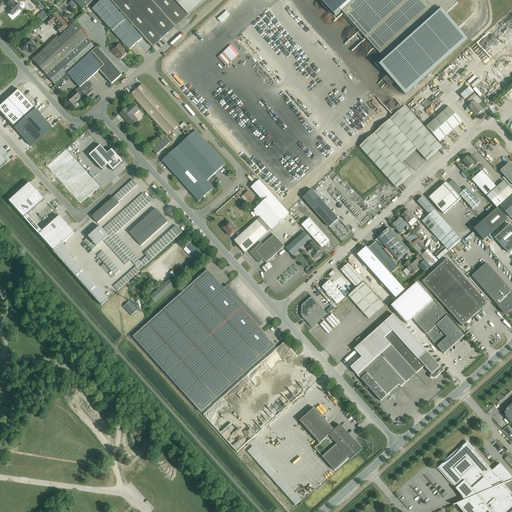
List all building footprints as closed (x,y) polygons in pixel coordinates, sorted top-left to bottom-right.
[(16,3),(13,0),(4,0),(3,1),(7,4),(11,7),(9,9),(14,15),(21,8),(23,6),(21,3),(18,6),(16,3)] [(73,0),(83,10),(94,0),(73,0)] [(143,38),(126,20),(108,0),(102,0),(92,9),(129,50),(143,38)] [(153,0),(113,0),(112,2),(153,47),(175,27),(177,26),(153,0)] [(153,0),(177,26),(188,15),(205,0),(153,0)] [(321,0),(331,11),(330,11),(336,17),(342,12),(360,32),(357,35),(362,41),(365,38),(384,59),(378,64),(384,70),(405,93),(466,39),(445,15),(458,4),(454,0),(321,0)] [(72,1),(68,4),(73,9),(77,6),(72,1)] [(69,27),(56,12),(46,22),(50,26),(55,22),(59,26),(56,29),(61,34),(69,27)] [(71,23),(65,16),(63,18),(69,25),(71,23)] [(74,24),(53,44),(33,61),(46,75),(65,58),(87,38),(74,24)] [(32,53),(37,49),(33,45),(34,45),(29,39),(20,46),(25,52),(28,49),(32,53)] [(87,39),(66,59),(46,76),(55,85),(96,48),(87,39)] [(121,59),(127,54),(122,48),(123,48),(120,44),(112,51),(115,55),(116,54),(121,59)] [(84,95),(86,97),(93,91),(90,88),(91,86),(87,82),(99,71),(112,84),(122,75),(97,47),(68,74),(79,87),(78,88),(84,95)] [(179,126),(142,85),(136,90),(173,131),(179,126)] [(470,87),(460,95),(464,100),(474,91),(470,87)] [(84,95),(78,88),(75,91),(67,98),(73,105),(81,98),(81,97),(84,95)] [(18,90),(0,108),(0,115),(13,129),(35,108),(18,90)] [(131,95),(168,136),(173,131),(136,90),(131,95)] [(476,116),(482,111),(472,100),(475,97),(472,94),(466,99),(470,104),(468,107),(476,116)] [(126,108),(120,114),(131,126),(138,121),(133,116),(139,110),(133,104),(127,109),(126,108)] [(411,175),(401,164),(416,149),(426,161),(442,147),(405,106),(359,147),(396,188),(411,175)] [(462,123),(449,108),(426,128),(439,143),(462,123)] [(36,109),(15,128),(31,146),(52,128),(36,109)] [(179,180),(212,150),(195,131),(162,161),(179,180)] [(165,136),(151,149),(157,155),(171,143),(165,136)] [(100,145),(89,155),(102,170),(108,165),(113,172),(123,163),(112,150),(107,153),(100,145)] [(66,150),(48,169),(65,186),(83,168),(66,150)] [(212,150),(179,180),(199,202),(214,189),(207,181),(226,164),(212,150)] [(473,155),(469,158),(468,157),(462,162),(469,169),(474,164),(475,166),(479,163),(473,155)] [(511,184),(511,166),(509,163),(500,171),(511,184)] [(84,169),(66,187),(82,203),(100,186),(84,169)] [(482,171),(471,180),(486,196),(496,187),(482,171)] [(259,180),(259,181),(251,188),(264,202),(254,211),(260,218),(271,229),(271,230),(289,214),(259,180)] [(453,180),(448,184),(452,188),(459,196),(460,195),(473,209),(481,203),(467,188),(463,191),(456,184),(453,180)] [(511,194),(511,190),(504,181),(487,197),(497,208),(511,194)] [(29,183),(9,202),(54,252),(62,244),(74,233),(60,217),(42,233),(27,216),(44,200),(29,183)] [(447,183),(429,198),(444,214),(461,199),(447,183)] [(303,198),(309,205),(329,228),(338,220),(312,190),(303,198)] [(248,192),(244,195),(250,203),(255,199),(248,192)] [(511,195),(500,207),(510,218),(511,216),(511,195)] [(113,197),(110,200),(116,207),(119,204),(118,202),(113,197)] [(422,197),(417,201),(429,215),(422,222),(439,241),(449,251),(461,240),(451,230),(434,211),(422,197)] [(110,200),(107,203),(113,209),(116,207),(110,200)] [(107,203),(104,206),(110,212),(113,209),(107,203)] [(104,206),(101,208),(107,215),(110,212),(104,206)] [(101,208),(98,211),(104,218),(107,215),(101,208)] [(497,208),(482,222),(492,233),(508,219),(497,208)] [(156,209),(153,211),(159,218),(162,216),(156,209)] [(95,214),(94,214),(100,221),(104,218),(98,211),(95,214)] [(153,211),(150,214),(156,220),(159,218),(153,211)] [(408,211),(402,216),(408,223),(414,218),(408,211)] [(94,214),(91,217),(92,217),(97,223),(100,221),(94,214)] [(150,214),(148,216),(154,223),(156,220),(150,214)] [(148,216),(145,218),(151,225),(154,223),(148,216)] [(162,216),(159,218),(165,225),(168,222),(162,216)] [(145,218),(142,221),(148,227),(151,225),(145,218)] [(159,218),(156,220),(162,227),(165,225),(159,218)] [(244,253),(271,229),(260,218),(257,221),(241,235),(239,237),(234,241),(244,253)] [(322,248),(329,241),(309,218),(301,225),(322,248)] [(156,220),(154,223),(160,229),(162,227),(156,220)] [(142,221),(140,223),(146,230),(148,227),(142,221)] [(235,233),(239,237),(241,235),(237,231),(237,230),(230,222),(223,228),(230,236),(235,233)] [(140,223),(137,225),(143,232),(146,230),(140,223)] [(154,223),(151,225),(157,232),(160,229),(154,223)] [(137,225),(134,228),(140,235),(143,232),(137,225)] [(151,225),(148,227),(154,234),(157,232),(151,225)] [(511,227),(510,225),(494,238),(508,253),(511,250),(511,227)] [(100,226),(95,231),(103,241),(103,240),(108,236),(107,234),(103,229),(100,226)] [(176,226),(173,228),(179,235),(182,233),(176,226)] [(148,227),(146,230),(152,237),(154,234),(148,227)] [(134,228),(132,230),(138,237),(140,235),(134,228)] [(173,228),(170,231),(176,237),(179,235),(173,228)] [(409,251),(389,228),(377,238),(397,261),(409,251)] [(109,232),(107,234),(108,236),(110,238),(112,240),(113,241),(117,237),(115,234),(111,230),(109,232)] [(132,230),(129,233),(135,239),(138,237),(132,230)] [(146,230),(143,232),(149,239),(152,237),(146,230)] [(95,231),(89,236),(93,241),(97,246),(103,241),(95,231)] [(170,231),(168,233),(174,240),(176,237),(170,231)] [(304,231),(286,248),(292,256),(311,239),(304,231)] [(143,232),(140,235),(146,241),(149,239),(143,232)] [(168,233),(165,235),(171,242),(174,240),(168,233)] [(140,235),(138,237),(144,244),(146,241),(140,235)] [(165,235),(163,238),(169,244),(171,242),(165,235)] [(263,260),(266,263),(284,247),(274,235),(263,245),(261,243),(254,249),(250,253),(259,263),(261,261),(262,261),(263,260)] [(138,237),(135,239),(141,246),(144,244),(138,237)] [(163,238),(160,240),(166,247),(169,244),(163,238)] [(160,240),(157,242),(163,249),(166,247),(160,240)] [(196,263),(198,262),(198,261),(199,262),(205,256),(192,241),(185,247),(191,253),(188,255),(196,263)] [(315,256),(321,250),(313,241),(307,247),(310,250),(312,252),(315,256)] [(157,242),(155,244),(161,251),(163,249),(157,242)] [(376,243),(369,249),(385,267),(391,274),(398,268),(392,261),(376,243)] [(54,252),(53,252),(59,258),(68,250),(62,244),(54,252)] [(155,244),(152,247),(158,254),(161,251),(155,244)] [(152,247),(150,249),(156,256),(158,254),(152,247)] [(150,249),(147,251),(153,258),(156,256),(150,249)] [(68,250),(59,258),(64,264),(71,257),(73,255),(68,250)] [(147,251),(144,254),(146,256),(150,261),(153,258),(147,251)] [(71,257),(64,264),(68,268),(75,261),(71,257)] [(407,268),(403,271),(407,275),(410,272),(412,274),(418,270),(415,267),(419,263),(415,257),(410,261),(404,265),(407,268)] [(137,259),(133,263),(136,266),(139,270),(143,266),(140,262),(137,259)] [(448,259),(422,282),(462,327),(466,323),(470,324),(471,319),(488,304),(448,259)] [(352,260),(349,263),(357,271),(359,269),(352,260)] [(377,260),(368,268),(382,283),(391,275),(377,260)] [(75,261),(68,268),(71,272),(79,266),(75,261)] [(424,261),(419,265),(425,272),(430,267),(424,261)] [(264,266),(262,268),(265,273),(268,271),(273,267),(269,263),(264,266)] [(363,281),(348,263),(340,270),(356,288),(363,281)] [(511,291),(487,263),(472,277),(499,307),(498,307),(505,314),(509,311),(508,310),(511,306),(511,291)] [(79,266),(71,272),(75,276),(82,270),(79,266)] [(82,270),(75,276),(79,280),(86,274),(82,270)] [(207,270),(133,337),(201,413),(275,346),(207,270)] [(86,274),(79,280),(83,285),(90,278),(86,274)] [(90,278),(83,285),(86,289),(94,282),(90,278)] [(150,297),(155,303),(174,286),(168,280),(150,297)] [(343,295),(333,284),(329,280),(322,287),(335,302),(343,295)] [(94,282),(86,289),(90,293),(97,286),(94,282)] [(363,283),(348,296),(368,319),(383,305),(363,283)] [(97,286),(90,293),(94,297),(101,290),(97,286)] [(101,290),(94,297),(97,301),(98,301),(105,295),(101,290)] [(98,301),(97,301),(101,306),(109,299),(105,295),(98,301)] [(301,305),(301,316),(311,327),(333,308),(325,298),(318,304),(311,297),(301,305)] [(132,316),(138,311),(130,302),(124,307),(132,316)] [(413,319),(420,328),(444,354),(464,336),(433,302),(413,319)] [(362,358),(350,368),(353,371),(361,379),(377,398),(381,401),(389,394),(399,385),(401,387),(406,383),(399,376),(400,375),(406,382),(409,380),(413,376),(416,374),(416,373),(424,366),(418,359),(427,352),(393,314),(384,322),(354,349),(362,358)] [(427,352),(418,359),(431,374),(430,375),(430,378),(435,379),(444,371),(427,352)] [(360,448),(340,425),(334,431),(314,408),(300,421),(319,444),(314,448),(335,471),(360,448)] [(443,464),(438,468),(466,500),(454,505),(456,505),(462,511),(511,511),(511,493),(504,484),(511,480),(511,477),(500,464),(492,471),(467,443),(462,447),(459,451),(455,455),(451,458),(447,461),(443,464)] [(253,446),(247,451),(295,505),(301,500),(253,446)]
